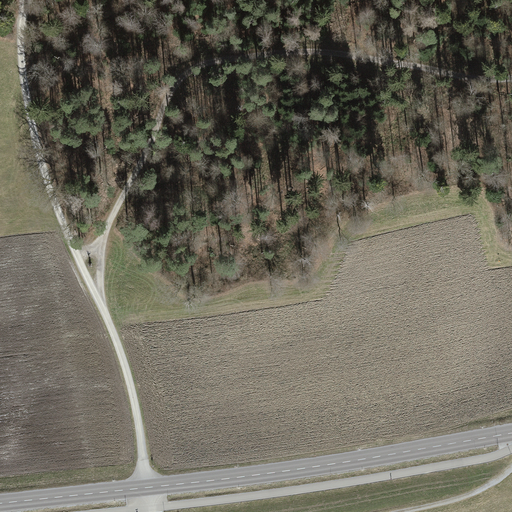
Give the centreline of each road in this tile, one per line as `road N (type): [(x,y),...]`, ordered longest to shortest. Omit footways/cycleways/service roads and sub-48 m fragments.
road 1 (track): [(101,303),(107,227),(171,88),(190,68),(239,56),(321,53),(511,79)]
road 2 (secondary): [(0,504),(334,464),(511,433)]
road 3 (track): [(26,0),(29,109),(74,252),(101,303)]
road 4 (track): [(101,303),(132,392),(148,511)]
